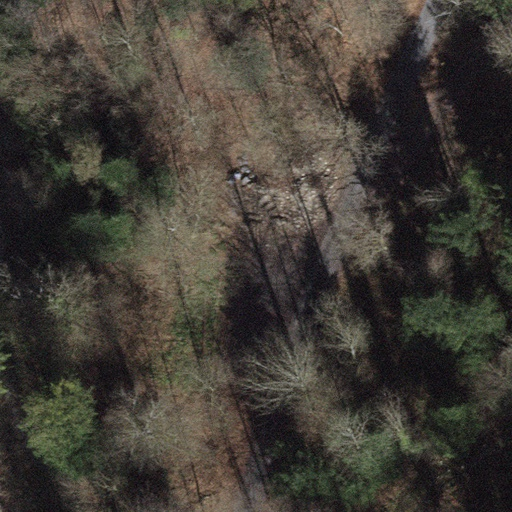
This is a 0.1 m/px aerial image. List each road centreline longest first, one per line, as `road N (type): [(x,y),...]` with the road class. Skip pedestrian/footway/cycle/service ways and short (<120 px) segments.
road 1 (residential): [(259,511),(326,245),(373,183)]
road 2 (track): [(511,15),(373,183)]
road 3 (track): [(373,183),(445,0)]
